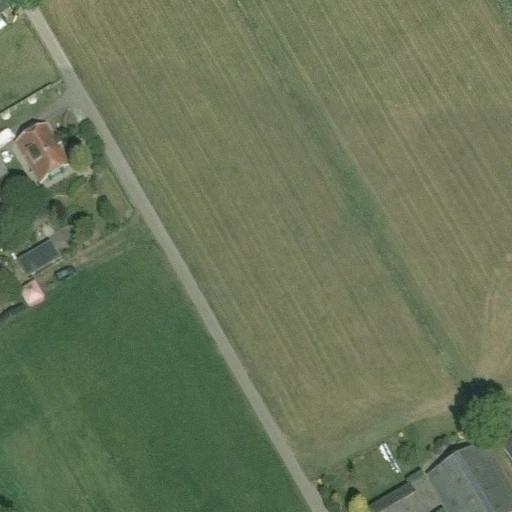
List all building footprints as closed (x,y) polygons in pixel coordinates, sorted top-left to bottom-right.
[(6,0),(0,0),(0,11),(10,5),(6,0)] [(40,185),(70,167),(46,128),(16,146),(40,185)] [(0,201),(16,192),(0,164),(0,201)] [(64,263),(69,275),(84,270),(79,258),(64,263)] [(511,467),(511,440),(500,448),(511,467)] [(511,511),(511,494),(483,446),(428,478),(448,511),(511,511)] [(421,511),(409,490),(371,511),(421,511)]
